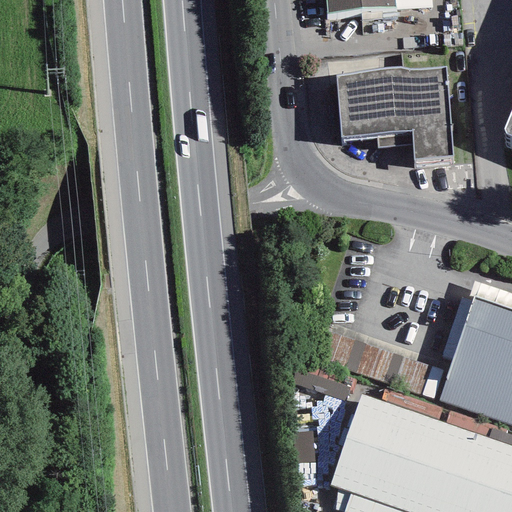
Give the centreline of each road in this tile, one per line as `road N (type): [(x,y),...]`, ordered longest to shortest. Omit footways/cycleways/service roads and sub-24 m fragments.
road 1 (motorway): [(125,0),(177,511)]
road 2 (motorway): [(233,511),(184,0)]
road 3 (residential): [(498,236),(331,194),(301,173),(290,148),(274,0)]
road 4 (unclassified): [(482,0),(498,236)]
